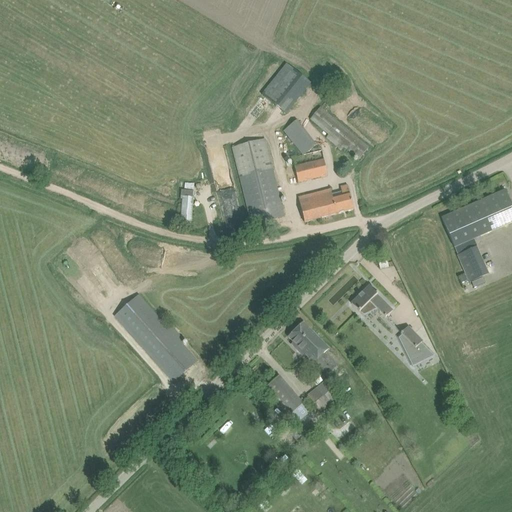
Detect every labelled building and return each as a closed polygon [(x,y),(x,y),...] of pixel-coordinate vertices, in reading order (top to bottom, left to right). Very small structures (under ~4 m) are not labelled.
[(320,108),(310,120),(358,160),(368,148),(320,108)] [(283,130),(303,155),(308,154),(317,146),(298,120),(283,130)] [(264,138),(232,147),(252,225),(284,217),(264,138)] [(324,159),(294,166),(298,183),(327,176),(324,159)] [(298,198),(302,213),(304,223),(353,210),(347,185),(340,187),(342,196),(332,198),(330,190),(298,198)] [(441,219),(445,228),(454,248),(511,222),(511,205),(506,190),(441,219)] [(183,195),(181,219),(191,220),(193,196),(183,195)] [(477,247),(457,256),(469,283),(489,274),(477,247)] [(380,269),(389,266),(386,256),(378,259),(380,269)] [(369,291),(367,289),(351,304),(359,313),(360,312),(364,316),(364,315),(376,309),(385,318),(393,311),(377,295),(378,294),(371,288),(371,289),(369,291)] [(139,296),(115,317),(173,382),(197,362),(139,296)] [(303,323),(288,338),(294,343),(292,345),(296,350),(298,348),(305,355),(314,363),(328,378),(338,367),(324,353),(329,349),(303,323)] [(423,342),(408,327),(401,334),(402,335),(399,338),(399,339),(399,338),(413,366),(433,356),(433,357),(434,356),(421,343),(423,342)] [(310,412),(279,377),(263,391),(286,418),(285,420),(286,421),(288,419),(294,426),(310,412)] [(324,382),(307,396),(320,412),(337,398),(324,382)] [(225,435),(232,428),(225,421),(218,427),(225,435)]
